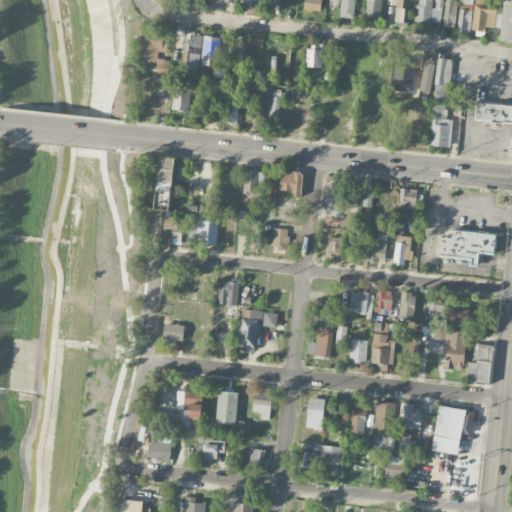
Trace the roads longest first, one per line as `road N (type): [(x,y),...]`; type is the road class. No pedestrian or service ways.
road 1 (secondary): [(511,176),(106,134)]
road 2 (residential): [(511,54),(164,14),(141,2)]
road 3 (residential): [(493,508),(128,465)]
road 4 (residential): [(511,399),(146,361)]
road 5 (residential): [(318,156),(277,511)]
road 6 (residential): [(511,290),(171,256)]
road 7 (secondary): [(511,336),(492,511)]
